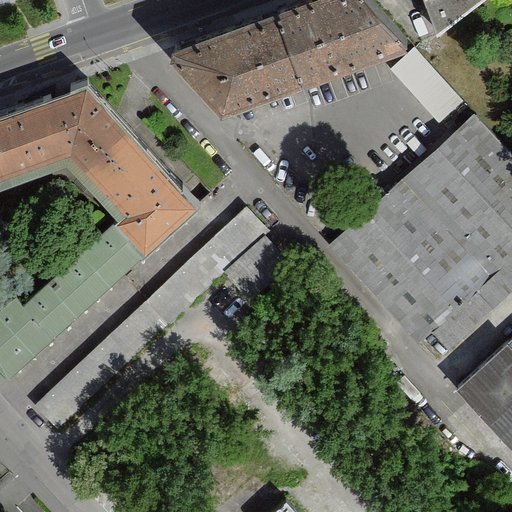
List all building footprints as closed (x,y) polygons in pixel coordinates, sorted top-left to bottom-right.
[(308,0),(281,10),(303,75),(407,37),(375,0),(308,0)] [(427,0),(439,30),(474,0),(427,0)] [(178,47),(178,54),(224,104),(303,75),(281,10),(178,47)] [(421,98),(443,78),(415,46),(392,66),(421,98)] [(51,92),(40,96),(60,154),(72,150),(89,172),(133,131),(86,77),(71,84),(71,93),(54,99),(51,92)] [(464,101),(443,78),(421,98),(442,121),(464,101)] [(40,96),(0,110),(0,174),(60,154),(40,96)] [(375,206),(333,244),(419,340),(511,256),(511,152),(477,114),(454,134),(375,206)] [(201,202),(133,131),(89,172),(126,209),(115,219),(119,224),(144,254),(201,202)] [(152,301),(42,404),(61,427),(271,231),(250,209),(152,301)] [(144,254),(119,224),(28,306),(17,293),(0,306),(0,364),(9,375),(124,272),(144,254)] [(266,239),(228,274),(252,300),(291,265),(266,239)] [(436,359),(511,288),(511,256),(419,340),(436,359)] [(511,344),(509,341),(458,387),(511,445),(511,344)] [(303,511),(290,497),(272,511),(303,511)]
